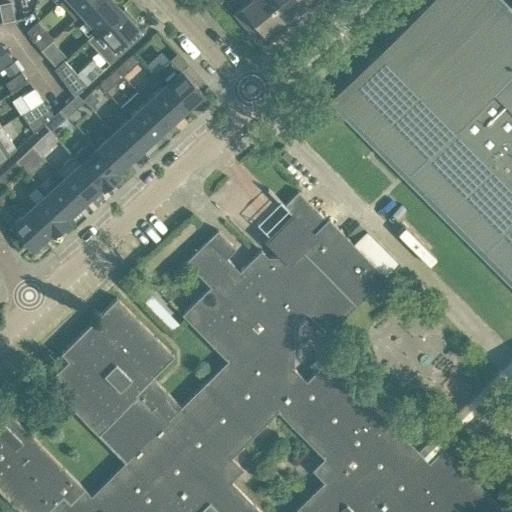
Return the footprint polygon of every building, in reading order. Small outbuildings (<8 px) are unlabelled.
[(60,0),(59,1),(75,18),(94,0),(60,0)] [(97,28),(120,8),(112,0),(94,0),(75,18),(82,11),(97,28)] [(264,34),(283,19),(267,0),(249,0),(234,13),(246,27),(254,22),(264,34)] [(267,0),(283,19),(284,18),(287,22),(306,6),(303,2),(302,3),(300,0),(267,0)] [(511,19),(493,0),(430,0),(333,96),(511,277),(511,19)] [(11,2),(0,3),(0,10),(2,22),(15,19),(11,2)] [(97,28),(87,38),(103,56),(109,63),(135,39),(142,32),(132,21),(135,19),(124,7),(121,9),(120,8),(97,28)] [(41,49),(51,40),(36,22),(27,30),(41,49)] [(65,57),(51,40),(41,49),(56,66),(65,58),(65,57)] [(0,71),(4,69),(14,61),(1,44),(0,45),(0,61),(1,63),(0,64),(0,71)] [(128,56),(116,67),(123,75),(135,64),(128,56)] [(153,73),(164,85),(184,108),(202,92),(192,81),(198,76),(187,64),(181,69),(170,57),(153,73)] [(56,66),(54,67),(74,95),(77,92),(87,84),(102,70),(91,58),(76,72),(65,58),(56,66)] [(14,61),(4,69),(11,78),(21,70),(14,61)] [(116,67),(104,78),(111,85),(123,75),(116,67)] [(184,108),(164,85),(147,101),(167,123),(184,108)] [(33,87),(22,94),(30,107),(32,106),(42,99),(33,87)] [(99,99),(91,91),(83,98),(91,107),(99,99)] [(61,108),(67,115),(84,100),(77,93),(61,108)] [(32,106),(44,123),(53,115),(42,99),(32,106)] [(167,123),(147,101),(130,116),(151,138),(167,123)] [(53,115),(44,123),(50,130),(50,131),(67,115),(61,108),(53,115)] [(151,138),(130,116),(113,131),(134,154),(151,138)] [(2,125),(0,126),(0,154),(15,145),(2,125)] [(50,131),(50,130),(42,137),(49,145),(57,138),(50,131)] [(96,147),(117,169),(134,154),(113,131),(96,147)] [(317,151),(367,202),(387,181),(338,131),(317,151)] [(73,155),(100,184),(101,183),(103,186),(118,172),(116,170),(117,169),(96,147),(90,139),(73,155)] [(22,167),(34,156),(27,149),(15,160),(22,167)] [(56,170),(83,200),(100,184),(73,155),(56,170)] [(15,160),(10,165),(0,173),(0,176),(6,182),(22,167),(15,160)] [(46,193),(66,215),(83,200),(56,170),(63,177),(46,193)] [(507,511),(443,447),(429,461),(327,359),(306,380),(294,367),(294,324),(307,311),(328,333),(365,296),(357,289),(363,283),(370,290),(371,290),(386,276),(386,275),(329,217),(327,218),(299,190),(283,205),(311,233),(311,234),(303,242),(289,255),(267,256),(261,249),(232,277),(226,271),(234,264),(226,256),(235,247),(217,229),(185,260),(210,285),(182,313),(227,359),(181,405),(152,376),(174,355),(116,297),(60,352),(68,359),(46,381),(125,461),(91,494),(5,407),(0,412),(0,490),(21,511),(507,511)] [(66,215),(46,193),(29,208),(50,231),(51,230),(53,232),(67,218),(65,216),(66,215)] [(511,306),(401,193),(381,212),(504,338),(511,330),(511,306)] [(29,208),(11,224),(32,247),(50,231),(29,208)] [(475,391),(414,298),(374,324),(430,407),(450,393),(463,413),(486,398),(479,388),(475,391)]
